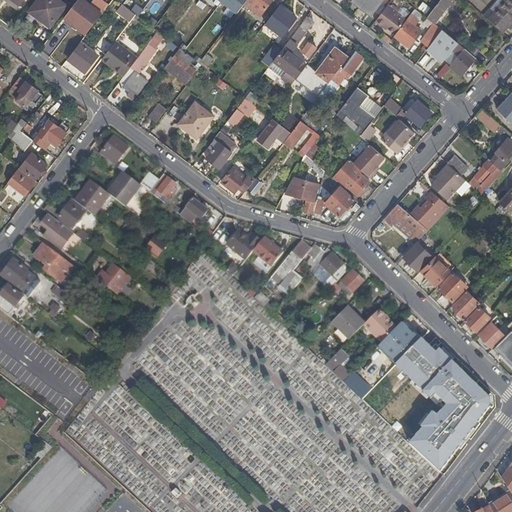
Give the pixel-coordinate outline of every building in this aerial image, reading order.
[(66,6),(58,0),(39,0),(30,11),(51,27),(66,6)] [(85,0),(78,0),(65,18),(87,34),(103,13),(85,0)] [(247,0),(223,0),(222,2),(237,13),(245,4),(247,0)] [(273,0),(247,0),(245,4),(261,16),(273,0)] [(371,15),(383,0),(353,0),(353,1),(371,15)] [(440,0),(426,19),(434,24),(452,0),(440,0)] [(511,0),(503,0),(487,19),(502,33),(511,22),(511,0)] [(424,2),(419,9),(428,14),(432,7),(424,2)] [(139,4),(133,8),(137,15),(144,11),(139,4)] [(384,25),(395,34),(406,20),(396,12),(397,11),(389,5),(376,21),(383,26),(384,25)] [(131,21),(136,15),(130,10),(128,9),(123,16),(131,21)] [(269,33),(285,46),(300,27),(284,14),(269,33)] [(395,34),(394,35),(410,47),(422,31),(416,27),(420,23),(411,16),(408,20),(406,19),(406,20),(395,34)] [(273,61),(297,79),(307,65),(292,54),(298,47),(296,45),(306,32),(307,33),(315,23),(308,17),(300,27),(285,46),(279,54),(273,61)] [(42,50),(49,55),(70,26),(62,21),(42,50)] [(433,41),(441,30),(435,25),(426,37),(433,41)] [(443,40),(447,43),(452,37),(441,30),(433,41),(429,47),(435,51),(443,40)] [(464,74),(475,59),(473,57),(462,47),(452,37),(447,43),(454,48),(450,54),(456,58),(451,64),(464,74)] [(117,67),(123,72),(135,55),(116,40),(102,59),(115,69),(117,67)] [(467,41),(462,47),(473,57),(479,51),(467,41)] [(80,43),(68,59),(85,72),(97,56),(80,43)] [(316,72),(330,82),(331,80),(341,68),(348,57),(335,47),(316,72)] [(190,80),(196,72),(189,66),(194,59),(180,48),(168,64),(190,80)] [(272,64),(273,61),(279,54),(275,50),(267,60),(272,64)] [(343,69),(341,68),(331,80),(340,86),(346,78),(348,80),(365,57),(356,51),(343,69)] [(148,55),(142,52),(138,57),(125,74),(121,80),(132,88),(127,95),(133,100),(148,81),(136,72),(148,55)] [(123,72),(125,74),(138,57),(135,55),(123,72)] [(190,80),(168,64),(165,68),(187,84),(190,80)] [(464,74),(451,64),(449,67),(461,77),(464,74)] [(316,72),(307,65),(297,79),(320,96),(330,82),(316,72)] [(20,77),(13,86),(22,93),(17,100),(25,107),(27,105),(31,100),(36,105),(43,95),(39,92),(39,91),(20,77)] [(356,88),(336,114),(341,119),(346,113),(359,123),(353,130),(360,136),(369,124),(375,117),(384,106),(377,101),(375,103),(367,96),(356,88)] [(405,114),(389,99),(384,106),(399,120),(400,121),(404,116),(407,119),(409,116),(419,126),(431,113),(417,101),(405,114)] [(31,100),(27,105),(33,109),(36,105),(31,100)] [(179,124),(191,133),(193,130),(200,135),(215,116),(196,101),(179,124)] [(157,123),(167,109),(159,103),(149,117),(157,123)] [(498,110),(507,119),(511,113),(511,110),(504,103),(498,110)] [(497,122),(482,109),(475,116),(491,130),(493,127),(497,122)] [(37,111),(32,122),(39,126),(45,115),(37,111)] [(236,111),(228,121),(235,126),(243,116),(236,111)] [(265,115),(262,112),(255,121),(259,123),(265,115)] [(33,141),(45,150),(51,142),(57,146),(67,133),(50,120),(33,141)] [(291,133),(284,142),(291,148),(306,129),(314,135),(309,142),(307,140),(305,143),(311,148),(320,136),(300,120),(291,133)] [(414,133),(400,121),(399,120),(381,140),(395,153),(414,133)] [(282,131),(282,130),(272,122),(258,140),(268,148),(277,136),(282,140),(287,135),(282,131)] [(509,136),(511,134),(497,122),(493,127),(507,139),(507,138),(509,136)] [(28,124),(24,128),(21,131),(25,134),(32,126),(28,124)] [(376,129),(369,124),(360,136),(366,141),(376,129)] [(227,132),(223,128),(218,135),(222,138),(227,132)] [(193,130),(191,133),(198,138),(200,135),(193,130)] [(25,151),(33,141),(25,134),(21,131),(13,142),(25,151)] [(218,135),(214,139),(216,140),(210,147),(213,150),(207,159),(220,168),(235,148),(222,138),(218,135)] [(103,150),(100,154),(115,165),(118,161),(129,147),(114,136),(103,150)] [(507,139),(488,160),(497,167),(505,158),(509,153),(511,151),(511,150),(511,141),(507,138),(507,139)] [(370,145),(354,163),(370,178),(375,172),(373,170),(385,157),(370,145)] [(21,168),(36,179),(47,164),(32,153),(21,168)] [(306,154),(303,160),(323,177),(324,171),(315,162),(306,154)] [(454,156),(447,163),(448,164),(461,176),(467,168),(454,156)] [(497,167),(501,171),(509,161),(505,158),(497,167)] [(362,175),(364,173),(357,166),(349,159),(333,178),(348,191),(350,189),(357,196),(370,182),(362,175)] [(491,173),(496,177),(501,171),(497,167),(488,160),(475,176),(483,182),(491,173)] [(455,189),(464,179),(461,176),(448,164),(442,170),(444,172),(437,180),(431,186),(445,199),(455,189)] [(35,181),(19,168),(8,182),(25,195),(35,181)] [(241,188),(245,191),(255,178),(251,175),(248,179),(233,168),(222,182),(237,193),(241,188)] [(444,172),(442,170),(435,178),(437,180),(444,172)] [(109,193),(111,195),(126,206),(141,186),(141,185),(124,172),(109,193)] [(141,185),(141,186),(150,193),(160,180),(150,173),(141,185)] [(480,185),(468,175),(466,178),(478,188),(480,185)] [(163,176),(160,180),(150,193),(154,196),(157,191),(168,200),(176,190),(173,188),(176,184),(168,177),(167,179),(163,176)] [(317,193),(318,193),(319,189),(317,189),(319,184),(294,177),(285,193),(307,199),(304,211),(311,213),(317,193)] [(258,178),(250,188),(255,192),(263,182),(258,178)] [(470,184),(464,179),(455,189),(460,194),(470,184)] [(76,201),(95,216),(111,195),(109,193),(92,180),(76,201)] [(355,199),(341,187),(326,204),(340,216),(355,199)] [(511,188),(500,202),(509,211),(511,207),(511,188)] [(428,228),(449,207),(432,192),(426,199),(433,205),(426,213),(418,206),(411,213),(418,220),(428,228)] [(193,199),(180,215),(190,223),(196,215),(207,223),(214,215),(193,199)] [(86,210),(73,200),(60,216),(74,226),(86,210)] [(48,204),(44,210),(50,214),(54,218),(59,212),(48,204)] [(411,236),(417,241),(428,230),(397,204),(384,218),(392,225),(398,219),(414,233),(411,236)] [(54,218),(50,214),(42,224),(50,230),(45,236),(64,250),(70,242),(71,242),(76,235),(54,218)] [(149,224),(158,231),(161,226),(153,220),(149,224)] [(203,233),(209,238),(217,228),(210,223),(203,233)] [(487,235),(491,239),(500,230),(496,226),(487,235)] [(226,246),(244,261),(252,251),(260,242),(252,235),(248,240),(238,231),(226,246)] [(80,237),(76,235),(71,242),(70,242),(64,250),(67,253),(80,237)] [(168,241),(160,235),(150,248),(158,255),(168,241)] [(491,246),(494,243),(491,239),(487,235),(484,239),(491,246)] [(260,242),(252,251),(258,256),(271,266),(283,252),(264,237),(260,242)] [(278,287),(288,295),(302,279),(292,270),(307,252),(311,248),(301,240),(270,278),(279,285),(278,287)] [(417,271),(431,256),(417,242),(403,256),(417,271)] [(63,285),(76,267),(44,243),(34,256),(46,265),(43,269),(63,285)] [(315,243),(311,248),(307,252),(312,256),(320,247),(315,243)] [(317,261),(325,251),(320,247),(312,256),(317,261)] [(309,270),(329,290),(336,282),(349,269),(327,248),(325,251),(317,261),(309,270)] [(267,270),(271,266),(258,256),(255,260),(267,270)] [(449,271),(435,257),(421,271),(436,285),(449,271)] [(14,287),(24,294),(36,279),(27,271),(27,270),(14,259),(2,275),(15,286),(14,287)] [(117,293),(130,276),(115,264),(107,273),(104,271),(98,278),(117,293)] [(363,281),(358,276),(352,271),(342,282),(353,293),(364,281),(363,281)] [(467,286),(453,272),(439,287),(452,301),(467,286)] [(233,274),(231,277),(253,298),(257,294),(234,273),(233,274)] [(336,282),(329,290),(333,294),(339,288),(339,285),(336,282)] [(8,284),(0,295),(0,307),(9,315),(19,302),(22,303),(25,298),(8,284)] [(59,299),(65,292),(57,286),(51,293),(59,299)] [(479,303),(466,290),(451,306),(455,311),(457,313),(464,319),(479,303)] [(257,294),(253,298),(270,314),(273,310),(257,294)] [(199,302),(194,297),(189,303),(194,308),(199,302)] [(56,317),(61,307),(55,303),(49,314),(56,317)] [(511,312),(503,303),(493,312),(503,321),(511,312)] [(347,307),(332,322),(350,339),(365,324),(347,307)] [(490,318),(479,307),(466,321),(476,331),(490,318)] [(375,328),(384,337),(396,324),(381,309),(367,324),(373,330),(375,328)] [(275,312),(272,316),(287,330),(290,326),(275,312)] [(20,324),(26,329),(31,324),(25,319),(20,324)] [(479,334),(485,340),(486,341),(493,348),(505,336),(491,322),(479,334)] [(398,327),(376,350),(380,354),(386,348),(387,349),(391,346),(390,344),(391,343),(395,348),(397,346),(402,352),(413,341),(408,336),(404,333),(398,327)] [(381,340),(384,337),(375,328),(373,330),(372,331),(381,340)] [(423,347),(404,366),(423,384),(442,366),(423,347)] [(341,349),(325,365),(332,372),(348,356),(341,349)] [(425,388),(429,391),(449,372),(445,368),(425,388)] [(449,372),(429,391),(442,403),(461,384),(449,372)] [(471,374),(461,384),(442,403),(433,411),(440,418),(445,413),(447,415),(471,390),(468,388),(476,379),(471,374)] [(463,421),(471,427),(475,421),(492,398),(485,392),(463,421)] [(445,423),(447,415),(445,413),(440,418),(433,411),(424,421),(435,433),(445,423)] [(424,421),(414,431),(425,443),(435,433),(424,421)] [(470,428),(476,432),(481,425),(475,421),(471,427),(470,428)] [(33,443),(38,440),(33,431),(27,434),(33,443)] [(140,434),(142,446),(154,445),(152,432),(140,434)] [(14,469),(24,477),(33,468),(22,459),(14,469)] [(511,464),(501,479),(509,491),(511,495),(511,464)] [(501,500),(490,507),(492,511),(511,511),(511,495),(509,491),(499,498),(501,500)]
